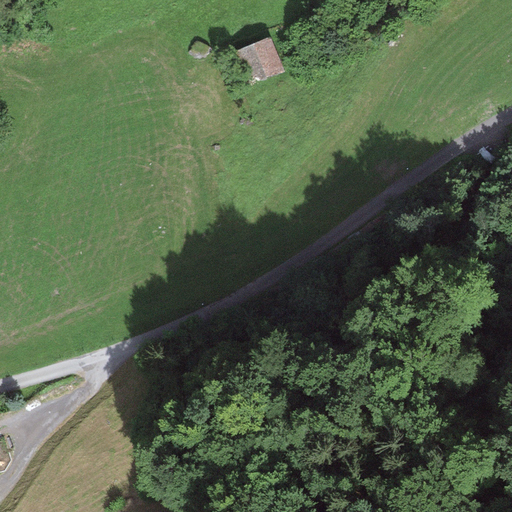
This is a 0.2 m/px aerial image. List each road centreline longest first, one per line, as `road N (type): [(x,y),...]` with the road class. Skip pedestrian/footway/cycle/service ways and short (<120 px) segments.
road 1 (unclassified): [(0,386),(96,356),(242,292),(462,135),(511,113)]
road 2 (trunk): [(511,85),(0,223)]
